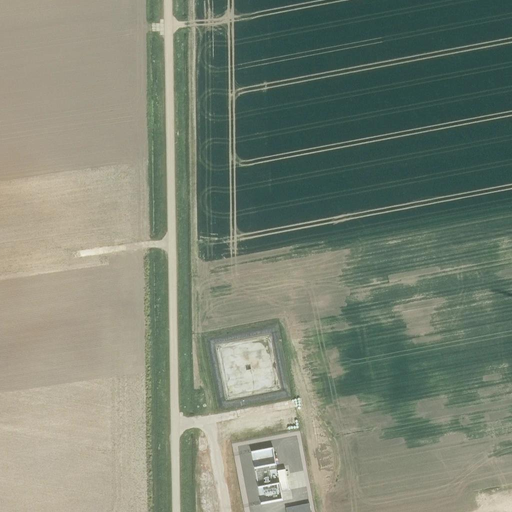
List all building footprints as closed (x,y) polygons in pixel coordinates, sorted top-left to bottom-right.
[(252,376),(248,376),(249,385),(257,385),(257,386),(265,385),(265,380),(259,380),(259,376),(253,376),(252,376)] [(272,420),(272,432),(286,431),(285,419),(272,420)] [(272,451),(252,451),(252,459),(272,459),(272,451)] [(202,481),(211,480),(210,469),(201,469),(202,481)] [(285,471),(277,472),(280,484),(279,484),(280,492),(289,490),(285,471)] [(215,506),(215,487),(197,488),(198,507),(215,506)]
